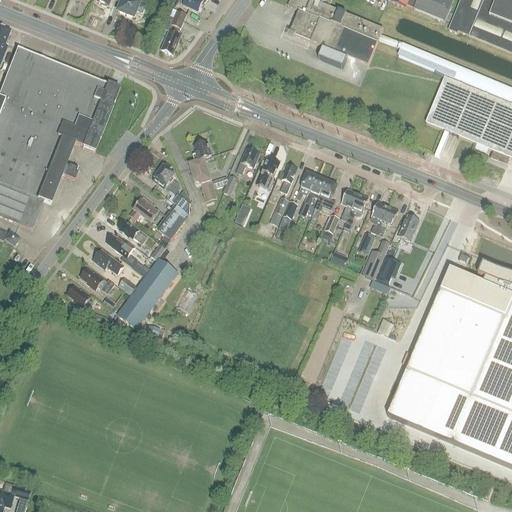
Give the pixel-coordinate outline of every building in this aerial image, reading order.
[(98,0),(97,3),(101,5),(101,6),(106,8),(107,7),(108,8),(110,0),(111,1),(110,0),(98,0)] [(134,20),(137,13),(142,15),(145,7),(140,5),(132,2),(133,0),(123,0),(118,13),(134,20)] [(186,0),(183,8),(198,15),(203,3),(205,4),(208,0),(186,0)] [(332,1),(329,0),(290,0),(288,8),(299,12),(290,34),(310,43),(310,44),(322,48),(317,60),(342,70),(347,59),(368,67),(383,31),(329,8),(332,1)] [(388,0),(388,2),(391,3),(390,3),(406,10),(407,7),(414,10),(414,11),(445,24),(454,0),(388,0)] [(511,0),(461,0),(448,32),(457,36),(458,34),(511,55),(511,0)] [(177,12),(174,20),(183,24),(186,16),(177,12)] [(180,31),(183,24),(174,20),(169,33),(161,53),(172,57),(181,38),(177,36),(180,30),(180,31)] [(0,64),(7,47),(5,46),(10,32),(0,27),(0,64)] [(399,51),(511,97),(511,82),(404,38),(399,51)] [(119,90),(119,91),(17,50),(0,92),(0,218),(31,231),(43,203),(50,206),(61,177),(65,179),(64,179),(74,183),(79,171),(69,168),(68,170),(65,168),(72,149),(74,145),(82,148),(82,149),(94,154),(119,90)] [(511,107),(444,80),(426,125),(493,153),(490,160),(507,167),(510,160),(511,160),(511,107)] [(196,155),(195,155),(197,163),(189,166),(194,183),(201,187),(209,213),(215,211),(213,205),(214,205),(214,202),(217,201),(204,161),(212,159),(207,143),(205,144),(205,143),(200,145),(200,146),(194,148),(196,155)] [(256,166),(255,164),(259,156),(257,155),(257,154),(251,151),(251,153),(247,151),(244,159),(243,158),(236,175),(242,177),(246,167),(254,171),(256,166)] [(260,176),(256,186),(257,187),(257,186),(269,191),(273,182),(271,181),(272,181),(271,181),(272,178),(273,178),(276,171),(279,164),(278,164),(278,163),(273,161),(273,162),(268,160),(265,167),(264,167),(262,173),(263,173),(261,177),(260,176)] [(166,166),(159,174),(171,183),(169,186),(178,193),(180,191),(178,190),(180,188),(179,186),(172,181),(175,178),(169,173),(170,172),(171,170),(166,166)] [(278,180),(284,183),(280,193),(287,196),(294,178),(293,177),(296,170),(289,167),(285,176),(281,174),(278,180)] [(169,186),(171,183),(159,174),(153,183),(165,192),(165,191),(177,199),(178,198),(179,198),(180,194),(178,193),(169,186)] [(309,194),(311,194),(317,179),(307,175),(301,190),(296,202),(300,204),(303,197),(307,198),(309,194)] [(320,198),(321,198),(327,183),(317,179),(311,194),(309,194),(307,198),(305,205),(310,207),(313,199),(319,201),(320,198)] [(223,180),(212,184),(214,190),(225,187),(223,180)] [(337,188),(327,183),(321,198),(320,198),(319,201),(315,211),(320,214),(322,209),(332,213),(335,204),(331,202),(337,188)] [(229,198),(232,191),(226,189),(223,195),(229,198)] [(341,222),(346,224),(358,196),(348,192),(341,207),(346,209),(341,222)] [(362,215),(368,201),(358,196),(346,224),(344,230),(350,232),(355,219),(357,219),(359,219),(360,218),(362,217),(362,215)] [(177,209),(182,212),(187,206),(187,205),(179,198),(178,198),(177,199),(173,205),(177,209)] [(151,225),(158,216),(153,212),(153,211),(155,209),(143,200),(141,203),(141,202),(138,206),(136,205),(132,210),(134,211),(133,212),(134,213),(130,218),(136,222),(140,217),(151,225)] [(282,218),(288,203),(280,200),(270,226),(277,229),(282,218)] [(297,207),(288,203),(282,218),(291,222),(297,207)] [(187,205),(187,206),(182,212),(177,209),(159,233),(171,242),(189,217),(190,207),(187,205)] [(370,235),(376,237),(388,209),(378,205),(371,221),(372,225),(374,226),(370,235)] [(235,225),(242,228),(249,211),(242,208),(235,225)] [(398,213),(388,209),(376,237),(382,240),(385,232),(387,226),(392,228),(398,213)] [(398,239),(410,244),(419,222),(408,217),(398,239)] [(325,233),(332,236),(339,221),(331,218),(325,233)] [(134,240),(142,247),(147,240),(135,231),(123,222),(118,229),(120,231),(119,233),(129,240),(130,238),(133,241),(134,240)] [(281,230),(278,237),(287,241),(290,233),(281,230)] [(14,248),(19,241),(10,234),(5,241),(14,248)] [(367,236),(361,250),(369,253),(375,239),(367,236)] [(121,262),(132,270),(138,263),(129,257),(135,250),(124,241),(122,244),(118,241),(118,242),(112,238),(107,244),(114,250),(113,251),(123,258),(121,262)] [(375,283),(375,282),(380,270),(390,246),(383,243),(378,255),(372,253),(362,277),(362,278),(375,283)] [(150,258),(156,263),(165,251),(159,247),(150,258)] [(107,257),(101,252),(93,263),(99,267),(99,268),(105,273),(108,269),(112,272),(112,273),(118,278),(124,269),(108,257),(107,257)] [(385,259),(376,281),(388,286),(392,278),(395,279),(400,266),(385,259)] [(159,261),(137,290),(131,298),(117,317),(136,332),(178,275),(159,261)] [(450,270),(387,418),(511,471),(511,275),(501,272),(483,264),(478,276),(485,279),(483,284),(450,270)] [(144,279),(150,271),(145,267),(139,275),(144,279)] [(102,291),(108,296),(114,287),(108,282),(107,284),(94,275),(93,276),(87,271),(80,280),(86,285),(86,286),(95,293),(98,289),(101,292),(102,291)] [(118,288),(131,298),(137,290),(125,280),(118,288)] [(89,301),(90,299),(81,292),(80,293),(74,288),(67,297),(73,302),(73,303),(82,310),(84,307),(88,310),(93,304),(89,301)] [(90,321),(104,327),(105,325),(106,320),(92,314),(90,320),(90,321)] [(149,328),(147,335),(156,337),(157,331),(158,330),(149,328)] [(14,489),(12,496),(12,497),(14,498),(21,500),(27,502),(28,499),(30,493),(14,489)] [(0,511),(1,511),(3,508),(10,510),(14,498),(12,497),(12,496),(0,492),(0,511)] [(21,500),(18,508),(25,510),(27,502),(21,500)]
